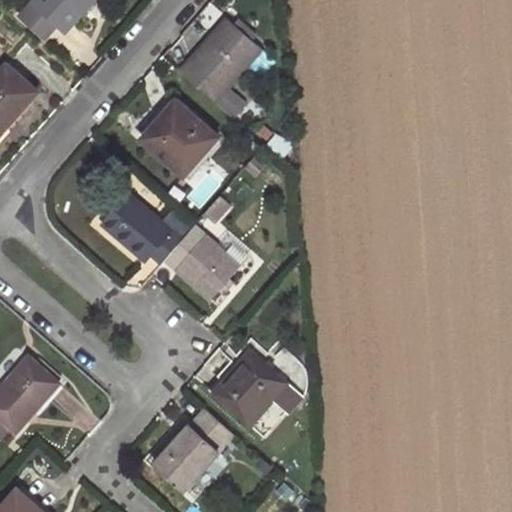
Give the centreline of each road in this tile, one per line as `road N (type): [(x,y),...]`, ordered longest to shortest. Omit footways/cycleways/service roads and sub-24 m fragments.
road 1 (residential): [(27,210),(26,178),(36,156),(184,0)]
road 2 (residential): [(147,401),(167,375),(169,353),(151,326),(34,228),(27,210)]
road 3 (residential): [(0,273),(147,401)]
road 4 (residential): [(138,511),(108,478),(115,444),(147,401)]
